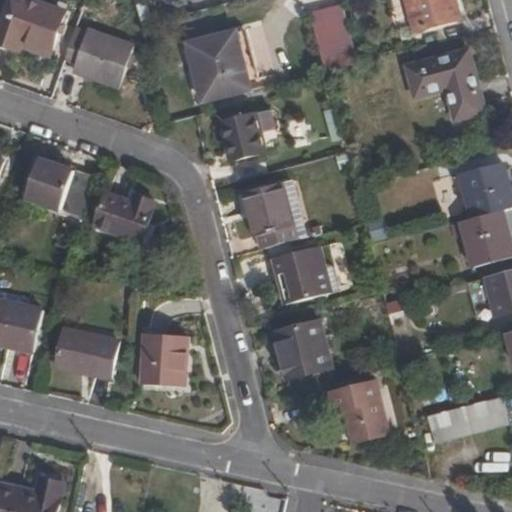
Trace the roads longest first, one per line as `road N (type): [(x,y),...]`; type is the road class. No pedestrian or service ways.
road 1 (residential): [(0,104),(181,168),(196,195),(264,468)]
road 2 (residential): [(0,403),(264,468)]
road 3 (residential): [(326,480),(471,511)]
